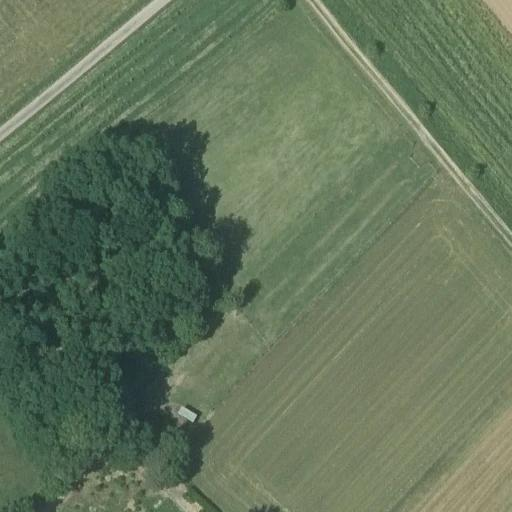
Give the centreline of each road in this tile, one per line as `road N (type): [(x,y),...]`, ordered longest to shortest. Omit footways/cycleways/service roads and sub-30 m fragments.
road 1 (track): [(511,250),(305,0)]
road 2 (track): [(164,0),(0,137)]
